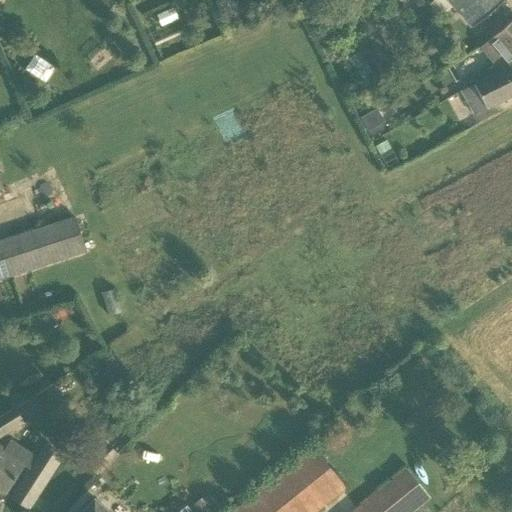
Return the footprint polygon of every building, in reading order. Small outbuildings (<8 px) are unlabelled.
[(448,0),(473,28),(504,1),(502,0),(448,0)] [(511,20),(488,40),(479,48),(492,64),(501,56),(511,68),(511,67),(511,20)] [(511,96),(511,74),(506,77),(503,70),(462,91),(474,115),(511,96)] [(0,242),(0,280),(87,253),(75,218),(0,242)] [(14,408),(0,417),(0,438),(24,424),(14,408)] [(98,477),(125,446),(111,433),(83,464),(98,477)] [(0,490),(28,509),(36,497),(63,457),(46,446),(38,458),(11,439),(5,449),(0,445),(0,490)] [(313,449),(235,511),(315,511),(345,488),(313,449)] [(412,511),(430,498),(407,469),(354,511),(412,511)] [(192,511),(209,511),(211,510),(202,498),(189,508),(192,511)] [(105,511),(94,501),(83,511),(105,511)]
